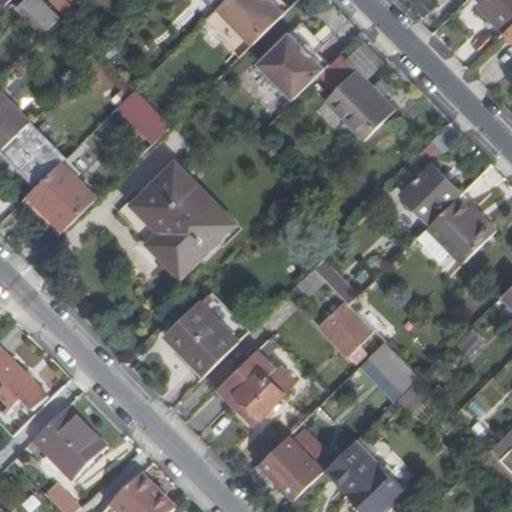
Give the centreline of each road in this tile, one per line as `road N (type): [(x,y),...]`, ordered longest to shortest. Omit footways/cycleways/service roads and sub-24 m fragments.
road 1 (residential): [(0,276),(234,511)]
road 2 (residential): [(364,0),(511,149)]
